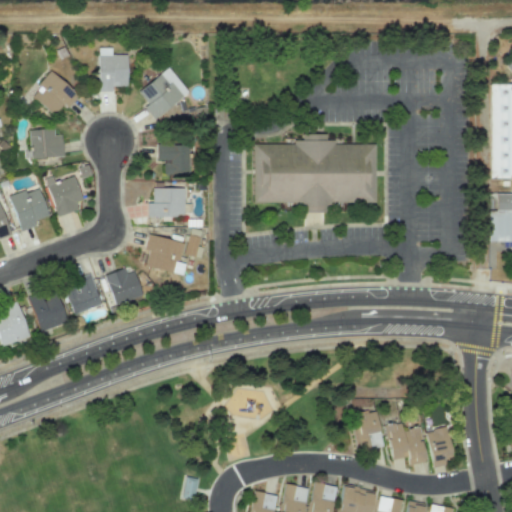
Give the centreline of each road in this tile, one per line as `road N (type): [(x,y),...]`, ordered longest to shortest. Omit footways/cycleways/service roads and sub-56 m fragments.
road 1 (tertiary): [(480,303),(356,298),(233,311),(156,329),(0,387)]
road 2 (track): [(492,27),(0,20)]
road 3 (tertiary): [(0,413),(171,349),(341,320)]
road 4 (residential): [(219,511),(221,492),(253,467),(336,465),(418,486),(511,470)]
road 5 (residential): [(0,272),(107,229),(110,141)]
road 6 (residential): [(477,326),(477,436),(490,511)]
road 7 (tertiary): [(341,320),(477,326)]
